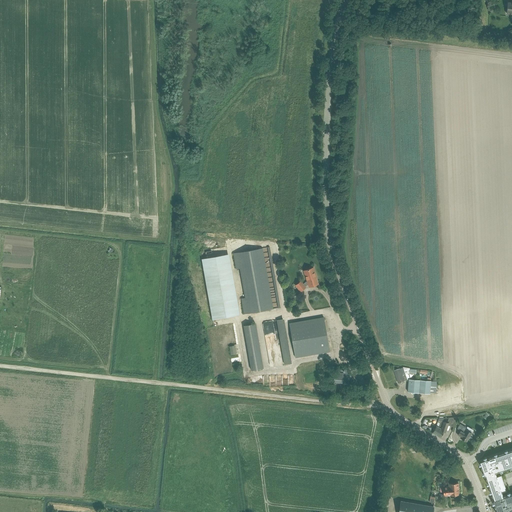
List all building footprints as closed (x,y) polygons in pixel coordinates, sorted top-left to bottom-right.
[(273,309),(263,248),(233,253),(236,269),(240,268),(245,298),(241,299),(244,314),(273,309)] [(229,252),(202,257),(211,318),(239,314),(229,252)] [(313,268),(304,271),(307,281),(306,282),(303,284),(301,281),(300,281),(295,285),(300,292),(306,287),(305,286),(307,285),(308,285),(308,287),(318,284),(317,282),(315,276),(316,275),(313,268)] [(324,317),(319,318),(289,323),(295,357),(330,351),(324,317)] [(283,363),(291,362),(284,318),(276,319),(283,363)] [(243,324),(250,369),(263,367),(262,357),(267,357),(264,335),(258,336),(256,322),(243,324)] [(409,373),(409,369),(410,369),(410,368),(403,367),(394,370),(398,383),(404,381),(404,380),(407,379),(405,374),(409,373)] [(343,375),(348,376),(349,370),(346,370),(341,370),(340,372),(333,372),(333,376),(334,376),(333,382),(342,383),(343,375)] [(409,379),(408,392),(430,393),(431,381),(409,379)] [(441,428),(437,435),(440,437),(444,431),(446,431),(448,425),(453,427),(457,417),(449,418),(447,422),(443,422),(441,428)] [(439,418),(438,419),(437,422),(440,423),(438,427),(436,426),(432,433),(437,435),(441,428),(443,422),(444,421),(443,418),(439,418)] [(457,428),(460,430),(458,435),(461,437),(460,438),(467,441),(471,433),(465,430),(466,428),(460,424),(457,428)] [(480,463),(479,463),(480,466),(481,466),(483,472),(482,473),(483,475),(484,475),(485,477),(486,477),(488,482),(487,483),(488,486),(489,485),(491,491),(490,491),(491,494),(492,493),(494,499),(493,500),(494,502),(493,502),(492,502),(493,505),(494,505),(494,504),(497,511),(496,511),(495,511),(511,511),(511,493),(511,492),(508,493),(508,494),(503,496),(502,493),(500,486),(501,486),(501,485),(501,484),(500,484),(499,484),(497,477),(496,473),(501,472),(501,473),(504,472),(503,471),(511,468),(511,469),(511,468),(511,449),(508,451),(508,450),(505,451),(506,452),(498,455),(498,453),(495,454),(495,456),(487,458),(487,457),(484,458),(485,459),(480,461),(480,463)] [(458,484),(458,483),(449,483),(449,487),(443,487),(443,494),(441,494),(441,496),(459,495),(459,493),(459,491),(458,490),(458,487),(459,486),(459,484),(458,484)] [(432,511),(433,506),(401,501),(398,511),(432,511)]
